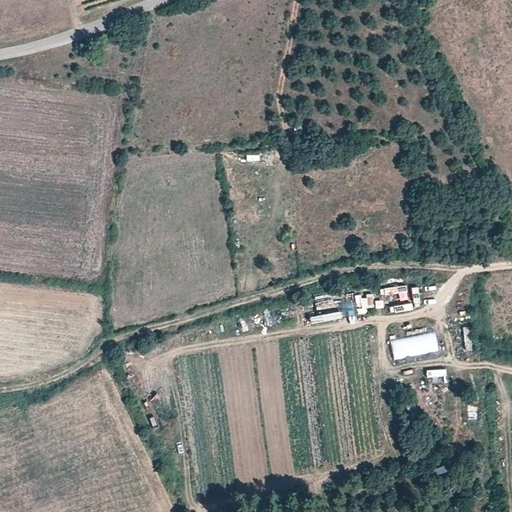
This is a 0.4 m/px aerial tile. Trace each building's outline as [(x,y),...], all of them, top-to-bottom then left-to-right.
[(244,215),(252,215),(253,208),(245,207),(244,215)] [(379,295),(406,291),(405,283),(378,287),(379,295)] [(414,306),(420,305),(416,285),(410,286),(414,306)] [(371,292),(353,294),(355,311),(374,309),(371,292)] [(331,308),(329,299),(314,302),(316,312),(331,308)] [(388,303),(389,311),(411,309),(411,302),(388,303)] [(338,309),(308,314),(309,322),(340,317),(338,309)] [(434,331),(389,340),(393,360),(438,351),(434,331)]
